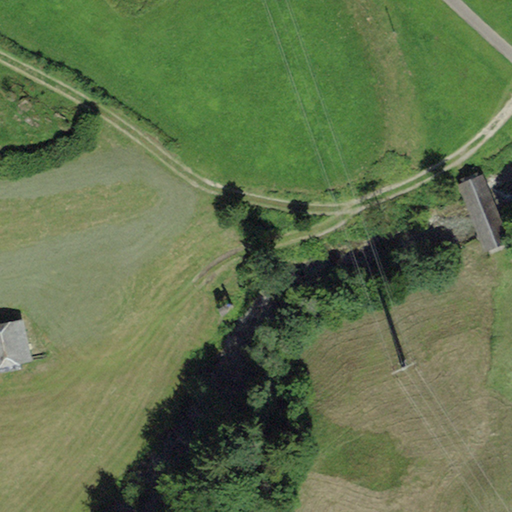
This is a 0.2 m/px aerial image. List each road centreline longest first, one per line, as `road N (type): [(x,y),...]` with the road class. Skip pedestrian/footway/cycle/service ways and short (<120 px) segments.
road 1 (track): [(0,57),(115,118),(191,181),(249,200),(335,210),(424,182),(511,107)]
road 2 (track): [(511,267),(498,251),(461,156)]
